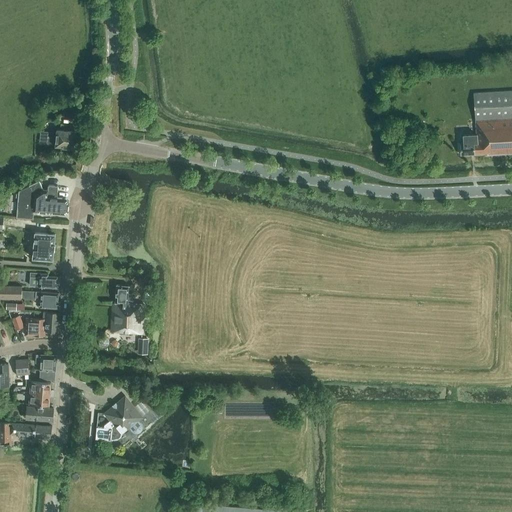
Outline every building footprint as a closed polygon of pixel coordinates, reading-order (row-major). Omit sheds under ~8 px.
[(511,90),(473,94),(476,135),(463,136),(464,144),(460,144),(461,156),(488,154),(488,156),(511,154),(511,90)] [(74,148),(76,132),(56,130),(56,133),(41,132),(39,144),(55,145),(55,146),(74,148)] [(18,191),(18,194),(16,217),(33,219),(34,211),(64,214),(68,211),(69,202),(66,198),(57,197),(58,186),(50,185),(48,186),(47,189),(43,189),(39,180),(29,185),(29,186),(18,191)] [(54,244),(55,234),(35,232),(32,258),(53,260),(54,250),(55,244),(54,244)] [(57,288),(58,279),(57,279),(57,276),(48,276),(48,273),(40,273),(30,272),(30,277),(38,277),(38,276),(40,276),(39,287),(57,288)] [(22,286),(6,286),(6,281),(0,280),(0,298),(21,299),(21,291),(22,286)] [(115,302),(113,302),(111,333),(113,333),(113,331),(140,333),(141,304),(134,303),(134,294),(128,294),(128,286),(116,285),(115,302)] [(40,307),(59,308),(60,302),(57,301),(58,293),(41,291),(41,292),(35,291),(35,292),(27,291),(21,291),(21,299),(27,299),(35,300),(35,298),(40,298),(40,307)] [(43,317),(46,317),(45,331),(58,332),(59,313),(43,311),(43,317)] [(11,319),(15,330),(23,327),(20,316),(11,319)] [(26,318),(25,335),(45,336),(46,319),(26,318)] [(108,344),(109,342),(108,340),(108,339),(106,338),(105,337),(104,337),(103,337),(102,337),(100,338),(100,339),(99,341),(99,343),(99,344),(99,345),(101,346),(102,346),(103,347),(104,347),(106,346),(108,345),(108,344)] [(40,361),(40,375),(39,379),(54,380),(55,371),(56,355),(41,354),(41,355),(36,354),(36,361),(40,361)] [(16,375),(28,374),(28,359),(16,360),(15,360),(16,375)] [(0,364),(0,385),(9,385),(8,364),(0,364)] [(31,381),(30,392),(50,394),(51,382),(31,381)] [(50,394),(30,392),(29,404),(49,405),(50,394)] [(141,417),(125,397),(106,413),(103,413),(109,421),(104,425),(103,428),(96,427),(95,439),(110,440),(110,439),(112,439),(113,439),(115,439),(117,439),(118,439),(119,438),(119,437),(120,436),(121,435),(122,434),(122,433),(122,432),(127,428),(128,427),(131,431),(133,433),(135,433),(138,433),(140,432),(141,431),(142,428),(142,426),(141,424),(137,420),(141,417)] [(144,399),(141,401),(149,410),(151,407),(144,399)] [(53,408),(26,406),(25,418),(31,419),(52,421),(53,408)] [(34,436),(34,437),(35,431),(35,425),(0,421),(0,445),(11,445),(11,441),(11,434),(23,435),(23,438),(32,439),(32,436),(34,436)] [(43,425),(35,425),(35,431),(34,437),(50,438),(52,426),(43,425)] [(202,502),(202,504),(201,511),(193,511),(192,511),(298,511),(218,505),(217,507),(202,506),(203,502),(202,502)]
